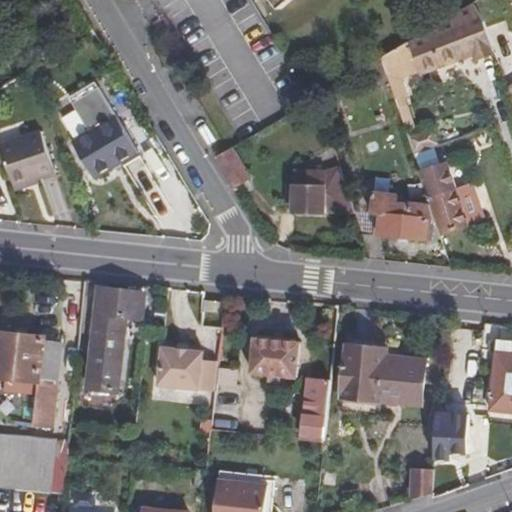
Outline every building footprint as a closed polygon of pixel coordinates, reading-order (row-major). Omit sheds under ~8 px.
[(270,0),(283,16),(299,0),(270,0)] [(473,1),(407,42),(417,71),(419,76),(497,54),(489,28),(473,1)] [(380,58),(398,110),(408,107),(400,82),(417,71),(407,42),(380,58)] [(330,89),(316,98),(323,118),(338,112),(330,89)] [(121,127),(74,144),(89,184),(136,166),(121,127)] [(54,175),(40,133),(0,145),(0,146),(13,189),(54,175)] [(437,149),(419,152),(421,165),(439,162),(437,149)] [(232,150),(215,160),(233,191),(251,182),(232,150)] [(305,179),(293,180),(293,215),(325,215),(356,214),(340,166),(324,173),(305,173),(305,179)] [(449,170),(422,180),(431,206),(436,205),(446,238),(469,229),(449,170)] [(374,196),(373,219),(376,219),(375,239),(364,239),(373,263),(387,264),(381,240),(428,244),(430,224),(437,224),(431,206),(414,205),(414,209),(397,208),(397,199),(374,196)] [(373,219),(358,218),(364,239),(375,239),(376,219),(373,219)] [(100,289),(90,385),(116,388),(122,341),(117,339),(120,313),(140,316),(143,293),(100,289)] [(217,312),(203,310),(201,326),(216,327),(217,312)] [(68,451),(68,445),(0,437),(0,380),(38,385),(35,425),(52,427),(60,342),(43,341),(43,338),(0,333),(0,484),(63,491),(68,451)] [(300,341),(253,336),(250,372),(297,377),(300,341)] [(391,346),(351,342),(343,408),(378,412),(378,397),(425,403),(429,356),(390,350),(391,346)] [(214,389),(217,359),(202,357),(202,351),(162,345),(157,384),(214,389)] [(511,353),(494,351),(488,410),(511,411),(511,353)] [(239,385),(240,369),(221,368),(220,385),(239,385)] [(308,377),(301,438),(322,440),(325,419),(329,379),(308,377)] [(438,409),(437,458),(474,459),(476,410),(438,409)] [(411,487),(431,487),(434,457),(413,456),(411,487)] [(217,473),(215,482),(267,485),(265,511),(269,511),(273,477),(217,473)] [(265,511),(267,485),(215,482),(212,511),(265,511)]
